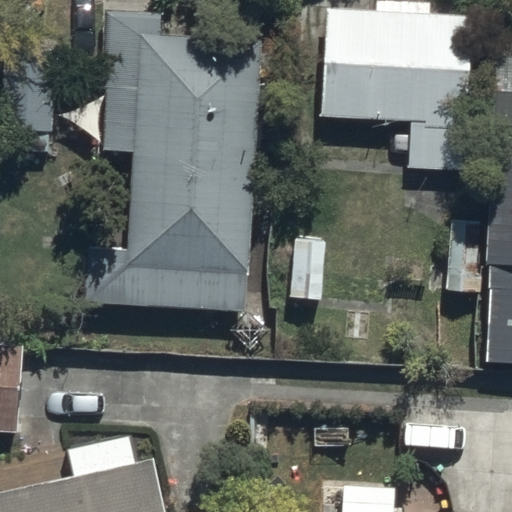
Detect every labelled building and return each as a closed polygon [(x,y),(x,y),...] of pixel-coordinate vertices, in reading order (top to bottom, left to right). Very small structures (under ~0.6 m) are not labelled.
[(463,165),(467,4),(367,0),(320,0),(318,108),(406,110),(404,163),(463,165)] [(252,323),(268,32),(122,24),(106,315),(252,323)] [(50,124),(52,38),(0,37),(0,121),(9,122),(9,144),(46,145),(47,123),(50,124)] [(511,363),(511,60),(492,59),(477,361),(511,363)] [(0,425),(17,426),(19,333),(0,333),(0,425)] [(0,492),(0,511),(167,511),(155,458),(0,492)]
